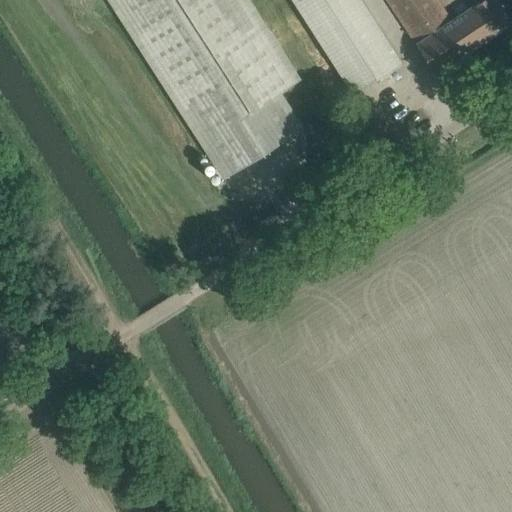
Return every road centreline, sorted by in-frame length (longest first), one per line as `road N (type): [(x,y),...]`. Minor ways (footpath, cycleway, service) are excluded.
road 1 (unclassified): [(122,338),(511,89)]
road 2 (track): [(227,511),(122,338)]
road 3 (track): [(0,416),(122,338)]
